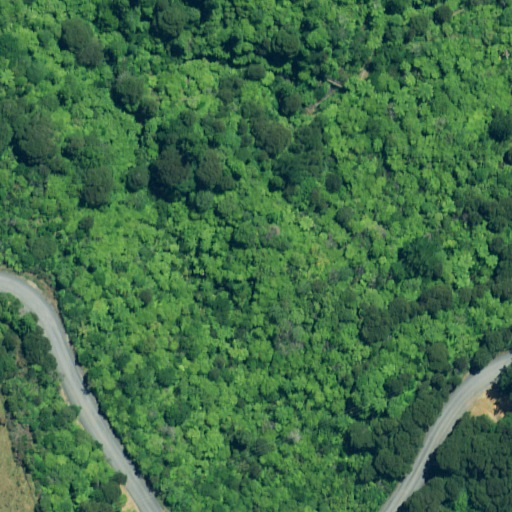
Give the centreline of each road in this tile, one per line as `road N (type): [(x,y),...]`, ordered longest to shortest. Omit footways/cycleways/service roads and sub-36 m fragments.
road 1 (tertiary): [(154,511),(89,422),(46,314),(0,283)]
road 2 (tertiary): [(511,374),(469,405),(393,511)]
